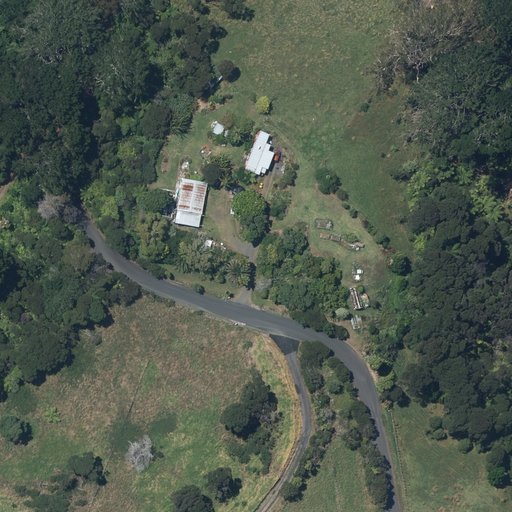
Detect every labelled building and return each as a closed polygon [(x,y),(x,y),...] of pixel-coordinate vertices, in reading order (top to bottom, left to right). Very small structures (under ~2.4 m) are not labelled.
[(204,83),(210,89),(220,78),(215,73),(204,83)] [(211,133),(219,137),(223,127),(215,123),(211,133)] [(243,169),(257,175),(259,172),(263,174),(265,169),(266,170),(272,153),(266,151),(269,145),(264,143),(268,135),(258,131),(243,169)] [(173,223),(197,228),(205,183),(180,179),(175,210),(173,223)] [(154,217),(157,217),(157,220),(164,221),(164,218),(172,220),(177,191),(159,188),(154,217)] [(343,210),(324,197),(317,206),(336,220),(343,210)] [(356,287),(349,288),(354,310),(361,308),(356,287)]
